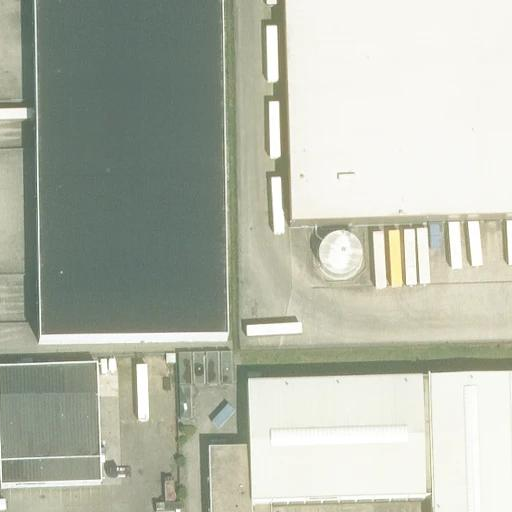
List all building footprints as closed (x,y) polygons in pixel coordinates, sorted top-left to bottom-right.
[(227,342),(221,0),(32,0),(39,345),(227,342)] [(511,0),(282,0),(290,229),(511,222),(511,0)] [(100,462),(98,398),(97,371),(0,375),(0,492),(101,489),(100,462)] [(511,511),(511,378),(415,381),(419,501),(431,501),(431,511),(511,511)] [(335,504),(419,501),(415,381),(247,386),(249,451),(208,452),(209,511),(251,511),(251,507),(335,504)]
